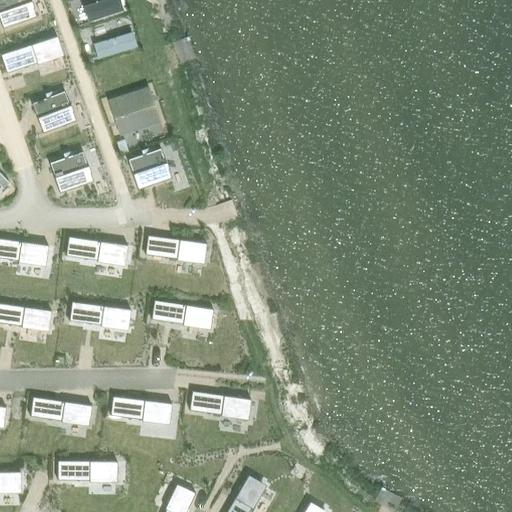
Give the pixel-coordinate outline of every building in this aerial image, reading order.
[(30,0),(0,0),(0,21),(2,28),(36,16),(30,0)] [(148,88),(110,101),(121,135),(159,122),(148,88)] [(64,90),(31,103),(43,133),(76,120),(64,90)] [(161,148),(127,160),(138,190),(172,178),(161,148)] [(83,151),(49,162),(59,193),(93,181),(83,151)]
